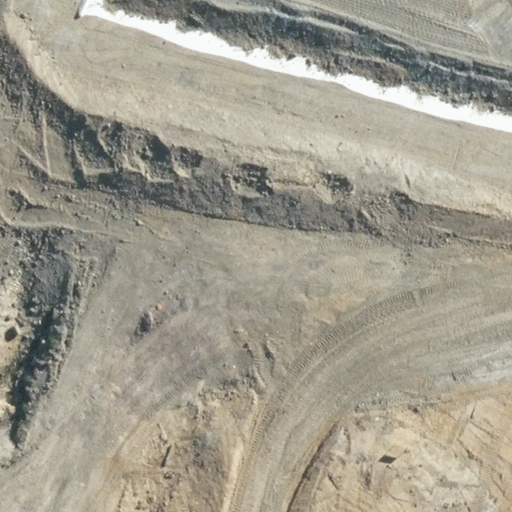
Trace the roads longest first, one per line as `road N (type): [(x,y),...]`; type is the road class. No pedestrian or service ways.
road 1 (track): [(151,511),(206,306),(313,0)]
road 2 (trunk): [(447,0),(292,511)]
road 3 (trunk): [(204,511),(358,0)]
